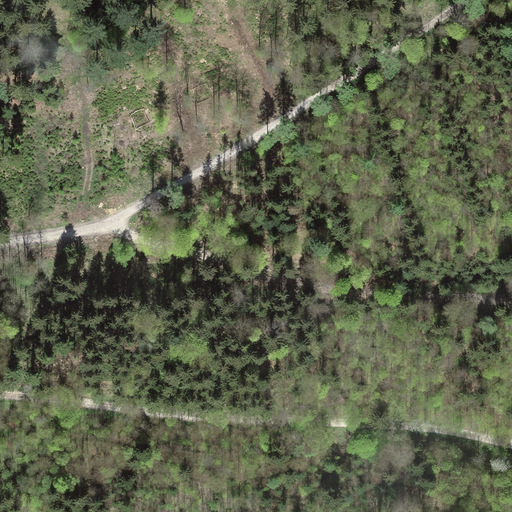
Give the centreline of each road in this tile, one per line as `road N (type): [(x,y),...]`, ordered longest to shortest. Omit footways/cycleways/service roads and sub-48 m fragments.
road 1 (track): [(463,0),(121,215),(95,228),(0,242)]
road 2 (track): [(511,444),(407,425),(267,421),(0,394)]
road 3 (track): [(511,304),(326,289),(103,224)]
